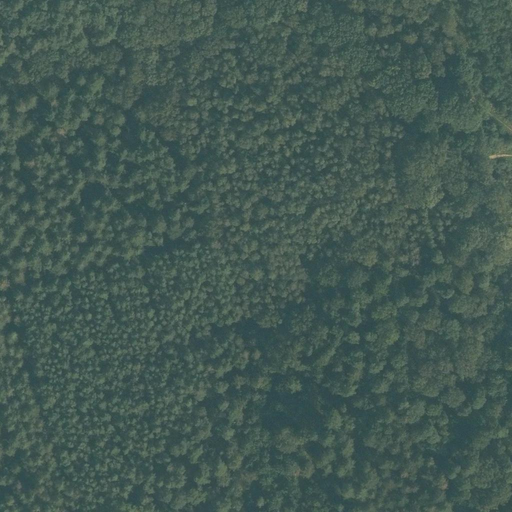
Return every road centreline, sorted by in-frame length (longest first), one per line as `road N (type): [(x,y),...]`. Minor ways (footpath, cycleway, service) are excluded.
road 1 (track): [(222,226),(467,159),(511,156)]
road 2 (track): [(0,287),(222,226)]
road 3 (track): [(331,3),(388,61),(471,100),(511,133)]
road 4 (track): [(149,38),(331,3)]
road 5 (track): [(0,68),(149,38)]
